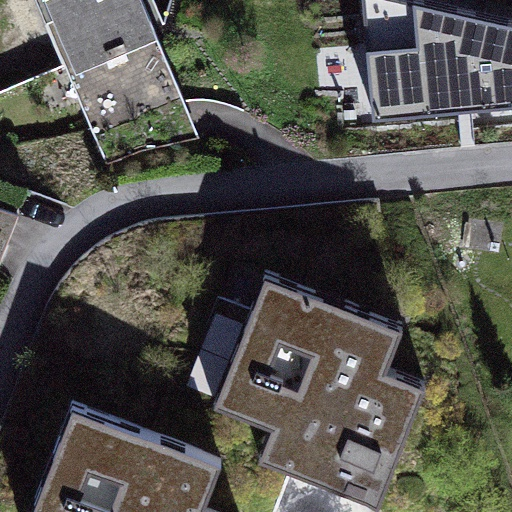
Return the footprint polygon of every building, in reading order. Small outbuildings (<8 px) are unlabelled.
[(149,0),(33,0),(110,176),(207,135),(149,0)] [(511,28),(382,0),(365,0),(376,120),(511,102),(511,28)] [(0,271),(11,240),(0,235),(0,271)] [(392,354),(269,305),(223,420),(282,443),(269,474),(365,511),(375,511),(416,409),(376,393),(392,354)] [(200,511),(210,487),(75,437),(46,511),(200,511)]
